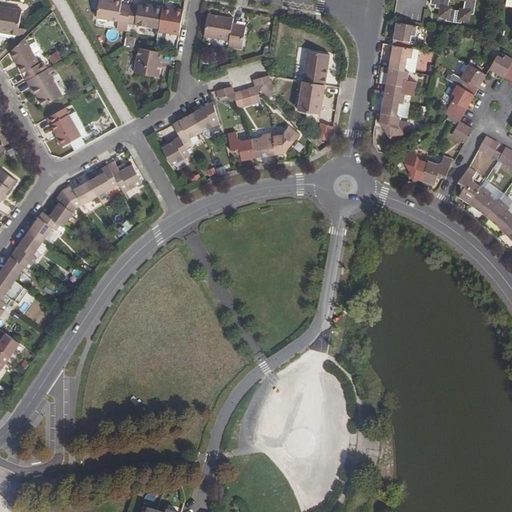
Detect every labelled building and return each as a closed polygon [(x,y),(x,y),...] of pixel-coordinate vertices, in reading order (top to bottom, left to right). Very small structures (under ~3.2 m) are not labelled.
[(128,24),(131,6),(121,5),(121,0),(113,0),(114,0),(112,0),(99,0),(96,17),(118,21),(117,24),(127,26),(128,24)] [(430,0),(430,4),(435,5),(434,8),(440,9),(438,16),(446,18),(445,21),(461,24),(461,20),(469,22),(470,14),(473,15),(475,0),(430,0)] [(131,6),(128,24),(159,29),(162,7),(154,5),(153,8),(145,6),(138,5),(138,8),(131,6)] [(0,6),(0,32),(19,36),(26,29),(18,28),(21,10),(0,6)] [(208,14),(204,36),(229,40),(228,46),(242,48),(246,26),(232,23),(233,19),(208,14)] [(416,83),(408,82),(410,71),(405,70),(407,58),(412,59),(413,49),(409,48),(411,35),(415,36),(417,26),(396,22),(395,31),(397,32),(395,45),(393,45),(391,54),(393,55),(391,68),(389,68),(387,77),(389,78),(387,91),(385,91),(383,100),(385,100),(383,113),(381,113),(379,122),(394,144),(405,135),(399,125),(400,117),(397,116),(400,103),(404,104),(406,94),(414,95),(416,83)] [(24,38),(10,51),(15,60),(17,58),(24,72),(22,73),(27,80),(47,69),(43,61),(39,63),(24,38)] [(139,48),(134,73),(158,77),(160,66),(158,66),(161,52),(139,48)] [(412,59),(407,58),(405,70),(410,71),(414,72),(418,50),(413,49),(412,59)] [(308,51),(303,81),(325,85),(330,55),(308,51)] [(51,57),(55,64),(64,59),(60,52),(51,57)] [(496,70),(495,73),(504,78),(511,82),(511,58),(505,55),(504,58),(498,55),(490,67),(496,70)] [(17,58),(15,60),(22,73),(24,72),(17,58)] [(482,83),(487,74),(468,64),(460,78),(454,74),(450,81),(457,85),(452,93),(455,95),(445,113),(460,121),(463,115),(461,114),(468,102),(470,103),(475,95),(473,93),(480,82),(482,83)] [(47,69),(27,80),(31,88),(33,87),(43,106),(62,96),(47,69)] [(269,75),(254,80),(256,87),(261,90),(263,85),(271,82),(269,75)] [(320,114),(325,85),(303,81),(298,110),(320,114)] [(482,83),(480,82),(473,93),(475,95),(478,89),(482,83)] [(232,86),(217,91),(219,98),(227,96),(231,98),(235,93),(232,86)] [(256,87),(249,89),(253,104),(260,102),(258,95),(261,90),(256,87)] [(241,91),(235,93),(231,98),(236,101),(238,108),(242,107),(246,106),(242,91),(241,91)] [(213,102),(191,114),(202,133),(213,126),(214,127),(220,124),(213,102)] [(470,103),(468,102),(461,114),(463,115),(467,109),(470,103)] [(65,108),(47,117),(63,146),(81,136),(65,108)] [(180,120),(173,124),(180,136),(184,144),(191,140),(191,139),(202,133),(191,114),(180,120)] [(460,121),(452,135),(465,143),(473,129),(460,121)] [(282,134),(274,135),(276,155),(285,153),(301,134),(289,126),(282,134)] [(236,132),(228,134),(232,153),(236,152),(237,153),(239,154),(240,153),(242,160),(255,158),(252,139),(242,141),(238,138),(236,132)] [(260,137),(252,139),(255,158),(276,155),(274,135),(273,133),(263,134),(260,137)] [(174,140),(161,148),(172,166),(191,156),(184,144),(180,136),(174,139),(174,140)] [(486,136),(478,151),(491,158),(496,150),(499,144),(486,136)] [(502,154),(498,162),(511,169),(511,151),(506,148),(502,154)] [(414,149),(402,156),(414,179),(435,186),(437,178),(439,179),(441,178),(442,176),(446,177),(452,159),(444,156),(442,162),(438,164),(428,161),(427,163),(420,160),(414,149)] [(143,183),(132,164),(127,167),(124,163),(117,167),(114,161),(108,164),(119,185),(124,194),(143,183)] [(119,185),(108,164),(94,173),(97,177),(89,180),(98,197),(119,185)] [(481,187),(474,183),(473,178),(476,174),(477,173),(469,168),(458,184),(462,187),(461,188),(462,191),(463,192),(458,199),(469,205),(481,188),(481,187)] [(0,204),(16,181),(1,170),(0,172),(0,204)] [(482,186),(486,181),(476,174),(473,178),(474,183),(481,187),(481,188),(482,186)] [(72,185),(62,191),(77,208),(98,197),(89,180),(74,189),(72,185)] [(504,195),(486,181),(482,186),(493,194),(491,196),(499,202),(500,200),(504,195)] [(499,202),(491,196),(493,194),(482,186),(481,188),(469,205),(472,207),(486,218),(499,202)] [(59,203),(49,216),(61,225),(64,227),(77,208),(62,191),(55,200),(59,203)] [(511,201),(504,195),(500,200),(510,209),(508,211),(511,214),(511,201)] [(511,214),(508,211),(510,209),(500,200),(499,202),(486,218),(489,220),(502,232),(511,221),(511,214)] [(43,212),(29,232),(43,242),(53,229),(57,231),(61,225),(49,216),(43,212)] [(511,221),(502,232),(506,235),(511,242),(511,221)] [(29,232),(15,251),(33,264),(38,258),(34,255),(43,242),(29,232)] [(15,251),(1,271),(15,281),(25,268),(29,271),(33,264),(15,251)] [(1,271),(0,272),(0,299),(6,304),(10,298),(14,301),(23,287),(15,281),(1,271)] [(23,287),(14,301),(20,305),(29,291),(23,287)] [(14,301),(10,298),(6,304),(8,306),(10,306),(14,301)] [(0,317),(8,306),(6,304),(0,299),(0,317)] [(0,359),(6,364),(20,344),(5,333),(0,340),(0,359)] [(253,430),(283,440),(299,393),(269,383),(253,430)] [(181,482),(166,485),(167,491),(182,489),(181,482)]
